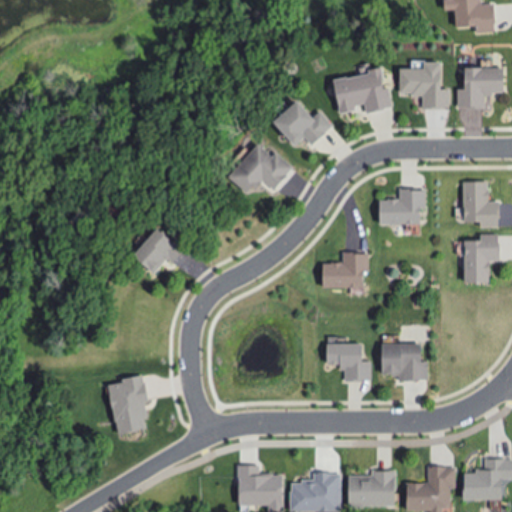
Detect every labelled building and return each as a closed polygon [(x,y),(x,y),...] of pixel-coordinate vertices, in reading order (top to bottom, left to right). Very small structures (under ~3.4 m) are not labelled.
[(452,0),(496,0),(499,27),(455,31),(452,0)] [(404,67),(446,64),(450,112),(409,115),(404,67)] [(338,83),(377,75),(376,70),(391,67),(399,107),(374,113),(372,105),(363,107),(364,111),(344,115),(338,83)] [(510,68),(470,68),(470,90),(463,90),(463,109),(491,109),(491,96),(498,96),(498,91),(510,91),(510,68)] [(309,102),(285,122),(304,144),(311,138),(318,146),(340,127),(327,112),(322,116),(309,102)] [(265,145),(237,177),(257,195),(268,182),(279,192),(299,169),(282,153),(278,157),(265,145)] [(299,147),(338,147),(338,186),(299,186),(299,147)] [(464,185),(504,185),(504,227),(463,227),(464,185)] [(405,189),(405,201),(387,201),(387,224),(431,224),(431,209),(433,209),(433,189),(405,189)] [(169,228),(144,258),(163,273),(173,260),(181,266),(195,249),(169,228)] [(504,234),(485,235),(485,241),(468,242),(469,284),(496,283),(495,263),(507,262),(506,234),(504,234)] [(323,291),(323,261),(369,261),(369,291),(323,291)] [(331,346),(331,364),(341,364),(341,382),(375,382),(375,345),(331,346)] [(388,346),(428,345),(428,383),(389,383),(388,346)] [(101,378),(140,367),(156,423),(117,433),(101,378)] [(233,459),(278,458),(279,498),(234,499),(233,459)] [(471,463),(510,463),(510,502),(471,502),(471,463)] [(294,467),(339,468),(339,506),(294,505),(294,467)] [(460,469),(436,468),(436,477),(426,477),(426,484),(416,484),(415,505),(448,507),(449,489),(460,490),(460,469)] [(377,476),(354,476),(354,507),(404,507),(404,470),(377,471),(377,476)]
